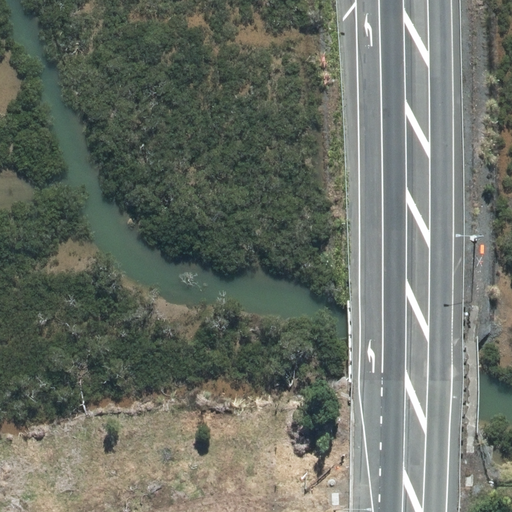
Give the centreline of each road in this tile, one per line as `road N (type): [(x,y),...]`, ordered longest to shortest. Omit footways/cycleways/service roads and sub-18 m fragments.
road 1 (primary): [(434,0),(440,200),(430,511)]
road 2 (primary): [(379,511),(382,0)]
